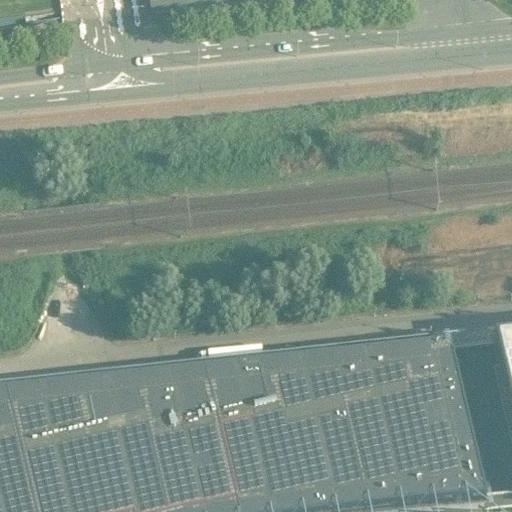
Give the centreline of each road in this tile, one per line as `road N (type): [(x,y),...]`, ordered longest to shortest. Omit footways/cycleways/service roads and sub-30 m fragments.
road 1 (tertiary): [(511,31),(122,66)]
road 2 (tertiary): [(184,89),(511,56)]
road 3 (tertiary): [(122,66),(0,83)]
